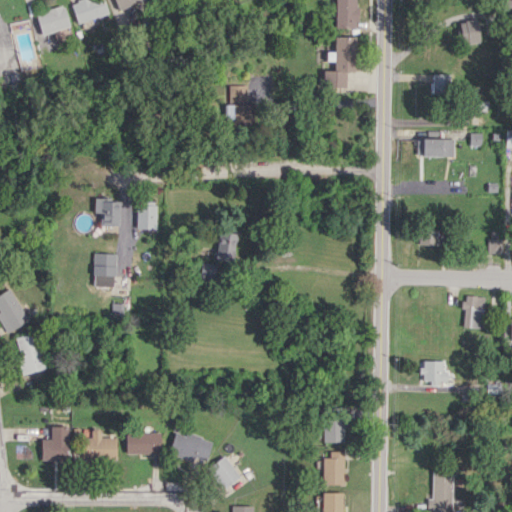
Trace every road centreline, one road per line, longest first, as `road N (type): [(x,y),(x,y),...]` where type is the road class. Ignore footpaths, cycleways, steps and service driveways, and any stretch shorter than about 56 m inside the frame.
road 1 (residential): [(377,511),(383,0)]
road 2 (residential): [(382,168),(120,174)]
road 3 (residential): [(174,495),(0,494)]
road 4 (residential): [(511,276),(380,275)]
